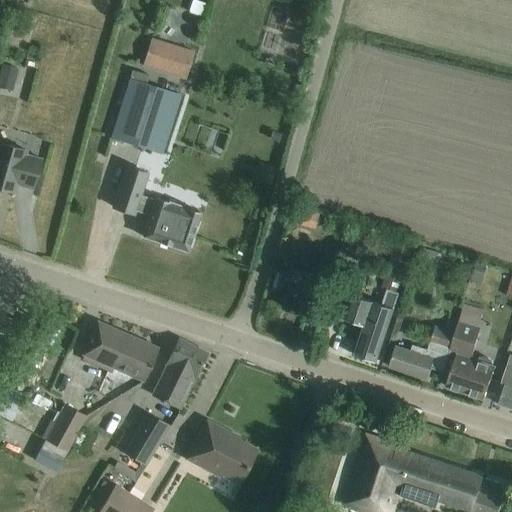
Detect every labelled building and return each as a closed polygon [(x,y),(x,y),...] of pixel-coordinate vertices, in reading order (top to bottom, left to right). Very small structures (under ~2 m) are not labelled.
[(146,64),(185,76),(192,50),(154,39),(146,64)] [(109,134),(161,150),(179,92),(127,76),(109,134)] [(26,150),(0,142),(0,187),(15,191),(17,184),(32,188),(40,158),(25,154),(26,150)] [(120,187),(113,206),(132,212),(134,209),(139,192),(145,172),(127,166),(120,187)] [(139,192),(134,209),(150,214),(142,235),(175,246),(185,250),(198,210),(156,196),(155,198),(139,192)] [(382,303),(371,300),(352,293),(344,318),(364,325),(355,354),(375,361),(413,249),(397,243),(398,240),(360,228),(356,239),(391,251),(380,284),(387,287),(382,303)] [(418,255),(440,261),(442,251),(421,246),(418,255)] [(443,371),(444,368),(450,370),(445,385),(484,398),(495,365),(493,365),(493,361),(491,359),(488,356),(484,355),(480,355),(476,359),(471,357),(481,328),(478,327),(482,317),(462,311),(458,323),(457,323),(451,347),(443,371)] [(432,367),(443,371),(451,347),(457,323),(448,320),(446,328),(434,324),(426,347),(411,342),(409,348),(396,343),(389,365),(428,378),(432,367)] [(98,321),(89,342),(83,354),(143,381),(158,348),(98,321)] [(178,338),(169,356),(165,363),(166,364),(154,389),(166,395),(163,400),(179,408),(187,392),(188,393),(198,378),(194,376),(207,352),(178,338)] [(511,353),(508,363),(501,382),(505,383),(498,403),(511,408),(511,353)] [(0,403),(0,413),(12,420),(24,396),(22,395),(23,393),(15,388),(12,389),(9,388),(0,403)] [(43,437),(67,450),(86,415),(65,403),(55,422),(52,420),(43,437)] [(117,461),(113,468),(135,481),(145,464),(146,465),(148,463),(170,425),(147,411),(124,450),(141,459),(134,471),(117,461)] [(224,433),(225,430),(206,420),(186,457),(219,474),(221,472),(238,481),(255,449),(224,433)] [(367,433),(360,452),(343,503),(370,511),(393,511),(400,492),(438,505),(440,499),(480,511),(497,511),(507,484),(482,476),(483,475),(398,447),(399,444),(367,433)] [(149,511),(153,506),(114,482),(96,511),(149,511)]
